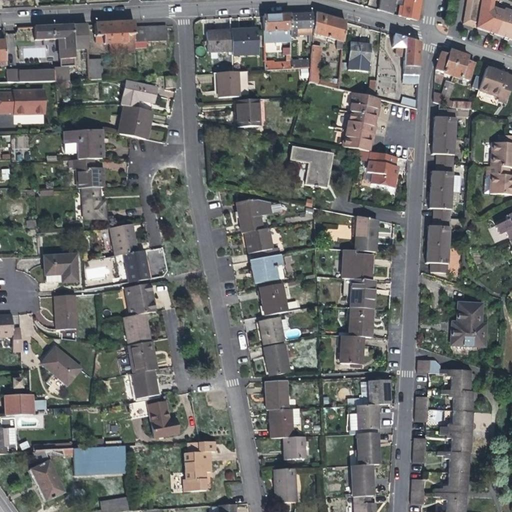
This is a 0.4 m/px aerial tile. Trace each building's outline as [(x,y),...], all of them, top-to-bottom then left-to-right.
[(395,0),(379,0),(377,11),(393,15),(395,0)] [(417,22),(420,0),(403,0),(401,17),(407,19),(417,22)] [(466,0),(463,24),(471,27),(497,36),(511,40),(511,13),(511,14),(511,11),(504,8),(503,11),(493,7),(493,2),(495,3),(497,0),(466,0)] [(296,35),(312,34),(314,14),(299,15),(290,15),(290,30),(290,38),(296,37),(296,35)] [(322,16),(314,14),(312,34),(336,41),(335,49),(341,50),(344,22),(322,16)] [(262,16),(263,38),(263,41),(290,39),(290,30),(290,15),(270,16),(262,16)] [(109,44),(135,43),(135,48),(146,47),(145,42),(167,41),(166,26),(134,27),(134,22),(124,22),(95,24),(96,42),(99,45),(109,44)] [(81,25),(73,25),(74,53),(88,52),(86,24),(81,25)] [(50,26),(34,27),(35,41),(59,40),(61,68),(75,67),(74,53),(73,25),(50,26)] [(256,29),(230,31),(231,51),(231,56),(258,54),(256,29)] [(206,53),(231,51),(230,31),(206,32),(206,53)] [(402,83),(417,84),(420,43),(403,39),(394,36),(393,48),(397,48),(397,53),(399,56),(404,56),(402,83)] [(135,51),(135,48),(135,43),(109,44),(110,53),(135,51)] [(367,72),(369,46),(358,45),(350,44),(348,70),(367,72)] [(311,46),(310,59),(309,68),(308,82),(317,84),(320,47),(311,46)] [(446,55),(440,53),(433,71),(467,82),(473,64),(466,62),(467,58),(458,55),(448,52),(446,55)] [(290,61),(290,63),(290,69),(309,68),(310,59),(290,61)] [(89,80),(102,79),(101,60),(89,61),(89,74),(89,80)] [(265,70),(280,70),(279,63),(274,63),(273,61),(264,61),(265,70)] [(485,69),(477,91),(497,98),(496,101),(504,103),(511,81),(511,77),(497,73),(485,69)] [(20,71),(7,72),(7,84),(55,82),(54,72),(20,73),(20,71)] [(246,71),(232,72),(215,73),(216,83),(217,98),(239,97),(239,95),(247,94),(246,71)] [(120,106),(125,107),(136,109),(137,104),(138,101),(153,104),(156,88),(126,82),(120,106)] [(453,109),(468,110),(470,110),(470,103),(450,103),(447,102),(453,85),(445,83),(439,99),(433,98),(433,103),(453,109)] [(44,113),(44,91),(14,91),(14,93),(0,93),(0,112),(14,112),(14,114),(44,113)] [(351,104),(350,112),(375,117),(377,117),(379,108),(376,108),(377,105),(378,99),(374,98),(368,97),(353,93),(351,104)] [(400,105),(416,106),(416,98),(401,97),(400,105)] [(257,99),(235,101),(236,118),(237,127),(259,126),(257,99)] [(119,135),(131,137),(146,140),(149,126),(151,112),(136,109),(125,107),(119,135)] [(446,274),(454,137),(454,119),(451,119),(451,109),(437,108),(437,119),(433,119),(432,123),(432,136),(431,149),(431,154),(435,155),(434,173),(430,172),(430,176),(429,204),(428,209),(432,209),(432,218),(432,226),(428,226),(427,233),(426,260),(426,264),(430,265),(429,274),(446,274)] [(374,122),(375,117),(350,112),(349,112),(347,122),(348,123),(347,129),(374,134),(375,126),(373,126),(374,122)] [(372,144),(374,134),(347,129),(345,138),(344,138),(342,147),(369,152),(369,146),(370,144),(372,144)] [(77,145),(78,161),(91,160),(95,160),(102,160),(101,144),(101,131),(63,133),(64,145),(77,145)] [(14,149),(29,148),(27,135),(13,136),(14,149)] [(492,144),(491,167),(506,168),(511,168),(511,160),(511,161),(511,154),(511,153),(511,136),(504,136),(498,136),(498,144),(492,144)] [(292,147),(289,160),(308,163),(304,185),(323,188),(323,185),(326,172),(328,173),(332,154),(292,147)] [(395,173),(397,166),(393,165),(394,157),(371,153),(368,173),(374,174),(372,185),(396,189),(398,174),(395,173)] [(78,189),(81,189),(100,188),(103,188),(102,169),(95,169),(92,169),(91,160),(78,161),(74,161),(74,168),(74,170),(77,170),(78,189)] [(511,175),(506,175),(506,168),(491,167),(486,167),(486,174),(491,175),(490,195),(511,195),(511,175)] [(100,196),(100,188),(81,189),(83,220),(104,220),(104,202),(100,202),(100,196)] [(241,233),(244,233),(262,230),(256,200),(238,203),(240,215),(238,216),(239,222),(241,233)] [(271,211),(280,213),(281,205),(273,203),(271,211)] [(504,233),(509,242),(511,240),(511,213),(505,216),(507,220),(494,227),(499,236),(504,233)] [(356,217),(355,250),(375,251),(376,238),(377,221),(356,217)] [(115,257),(123,255),(136,253),(133,236),(131,225),(110,229),(115,257)] [(253,254),(254,260),(279,255),(278,249),(271,250),(268,228),(262,230),(244,233),(247,249),(248,255),(253,254)] [(340,278),(351,279),(370,280),(370,268),(371,255),(355,253),(355,250),(342,250),(340,278)] [(136,253),(123,255),(115,257),(120,285),(149,279),(146,264),(144,251),(136,253)] [(281,266),(279,255),(254,260),(250,261),(252,273),(254,284),(257,284),(258,288),(277,284),(274,267),(281,266)] [(45,283),(77,282),(75,256),(44,257),(45,283)] [(351,279),(350,308),(373,309),(373,296),(374,280),(370,280),(351,279)] [(131,298),(135,316),(145,314),(155,312),(152,293),(150,284),(125,289),(127,299),(131,298)] [(277,284),(258,288),(261,301),(264,316),(286,312),(281,284),(277,284)] [(75,296),(54,296),(56,331),(76,330),(75,296)] [(288,302),(289,309),(299,307),(298,300),(288,302)] [(455,335),(450,335),(449,347),(484,348),(485,325),(480,324),(481,306),(457,304),(456,323),(455,335)] [(350,308),(348,336),(363,337),(372,338),(372,319),(373,309),(350,308)] [(123,318),(128,346),(150,342),(148,330),(145,314),(135,316),(123,318)] [(20,352),(19,329),(12,330),(11,315),(0,315),(0,338),(13,338),(14,353),(20,352)] [(263,345),(283,341),(278,318),(258,321),(263,345)] [(362,352),(363,337),(348,336),(341,336),(339,364),(361,365),(362,352)] [(151,342),(150,342),(128,346),(133,374),(152,371),(155,370),(153,355),(152,352),(153,352),(151,342)] [(263,348),(268,376),(289,372),(284,344),(263,348)] [(40,365),(67,386),(81,369),(55,348),(40,365)] [(438,374),(438,371),(439,367),(434,362),(417,361),(416,369),(416,374),(438,374)] [(155,383),(152,371),(133,374),(132,375),(136,399),(157,395),(155,383)] [(470,372),(445,371),(445,375),(445,378),(451,378),(450,392),(447,392),(447,396),(447,399),(452,399),(451,412),(452,413),(451,425),(446,425),(446,428),(446,437),(446,440),(451,440),(450,453),(444,453),(444,457),(444,460),(448,461),(448,474),(447,487),(442,487),(442,489),(442,494),(440,494),(440,498),(440,501),(445,501),(445,505),(445,511),(464,511),(465,495),(466,495),(469,454),(470,454),(472,414),(471,414),(472,393),(469,393),(470,372)] [(21,380),(15,380),(13,382),(13,387),(15,389),(22,388),(21,380)] [(367,381),(368,405),(377,405),(390,404),(389,389),(388,380),(367,381)] [(265,411),(269,411),(288,409),(285,381),(264,382),(264,398),(265,411)] [(347,399),(348,404),(366,403),(364,382),(360,382),(362,397),(347,399)] [(5,417),(32,415),(32,411),(31,396),(4,397),(5,417)] [(415,404),(415,410),(414,416),(414,422),(425,423),(427,398),(415,398),(415,404)] [(150,421),(147,406),(146,401),(127,405),(131,425),(150,421)] [(153,438),(177,434),(175,418),(168,419),(166,412),(165,402),(147,406),(150,421),(153,438)] [(377,419),(377,405),(368,405),(355,406),(357,430),(378,429),(377,419)] [(270,439),(283,438),(292,438),(291,409),(288,409),(269,411),(269,420),(270,439)] [(442,421),(440,409),(428,411),(429,422),(442,421)] [(8,447),(8,429),(0,429),(0,454),(8,454),(7,447),(8,447)] [(16,445),(15,429),(8,429),(8,445),(16,445)] [(356,435),(357,466),(373,465),(379,464),(378,447),(378,434),(356,435)] [(303,437),(292,438),(283,438),(283,449),(284,460),(304,459),(303,437)] [(413,443),(412,451),(412,456),(412,464),(423,464),(425,439),(413,439),(413,443)] [(103,448),(103,440),(85,441),(86,449),(103,448)] [(210,472),(209,461),(206,461),(205,452),(209,452),(214,452),(213,442),(188,444),(188,453),(183,453),(184,480),(182,480),(183,492),(205,491),(204,476),(204,473),(210,472)] [(124,447),(103,448),(86,449),(73,450),(52,451),(35,452),(36,467),(29,471),(38,488),(45,503),(64,493),(49,463),(63,456),(63,460),(73,458),(74,476),(125,473),(124,447)] [(351,466),(353,497),(371,496),(375,496),(374,482),(373,465),(357,466),(351,466)] [(294,469),(273,470),(274,494),(275,503),(296,502),(294,469)] [(411,481),(410,492),(410,505),(421,506),(423,481),(411,481)] [(434,499),(440,498),(440,494),(442,494),(442,489),(435,489),(435,494),(434,494),(434,499)] [(353,497),(353,511),(376,511),(376,504),(371,504),(371,496),(353,497)] [(111,500),(112,511),(125,511),(128,511),(127,497),(111,500)] [(100,511),(112,511),(111,500),(99,502),(100,511)] [(134,511),(142,511),(150,510),(149,502),(133,502),(134,511)]
